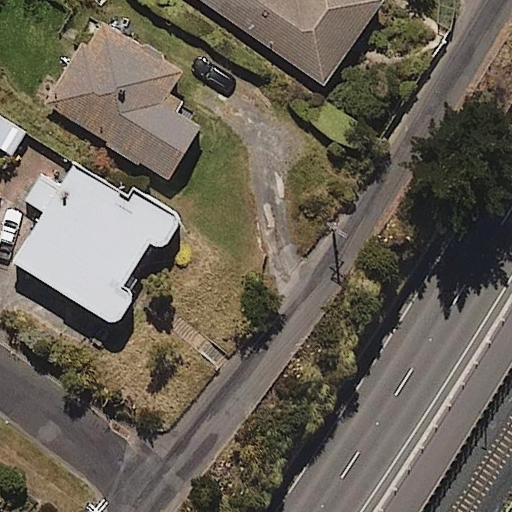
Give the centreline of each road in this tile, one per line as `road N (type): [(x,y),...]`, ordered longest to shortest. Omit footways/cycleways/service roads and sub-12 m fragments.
road 1 (residential): [(163,488),(321,289),(506,0)]
road 2 (trunk): [(511,181),(311,511)]
road 3 (residential): [(0,372),(163,488)]
